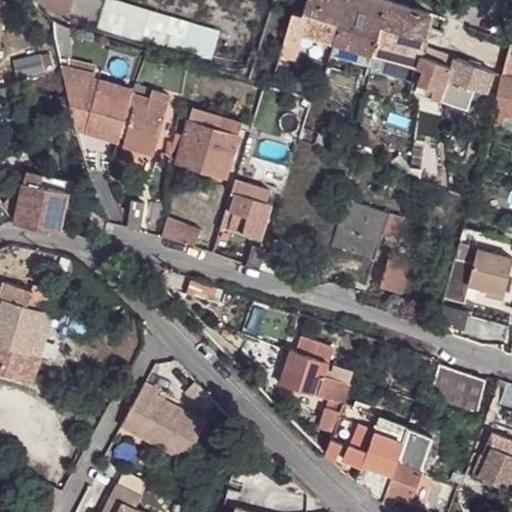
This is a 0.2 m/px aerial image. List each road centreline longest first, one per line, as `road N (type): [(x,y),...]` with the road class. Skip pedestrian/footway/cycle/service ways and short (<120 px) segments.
road 1 (residential): [(88,245),(200,263),(511,362)]
road 2 (residential): [(359,511),(164,329)]
road 3 (residential): [(61,511),(164,329)]
